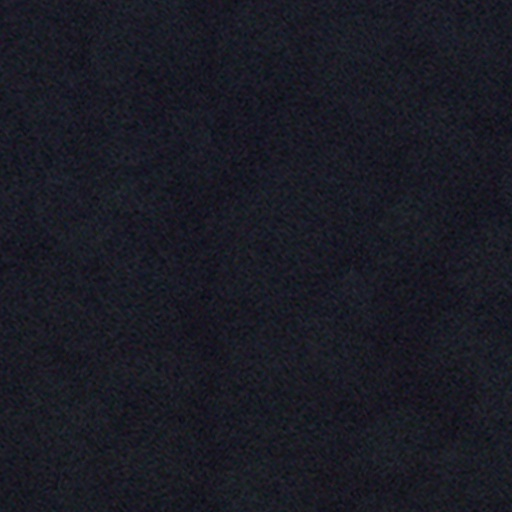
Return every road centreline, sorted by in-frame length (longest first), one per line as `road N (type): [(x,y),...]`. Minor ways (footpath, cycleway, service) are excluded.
road 1 (track): [(217,511),(242,258),(241,0)]
road 2 (track): [(511,188),(465,313),(385,429),(350,511)]
